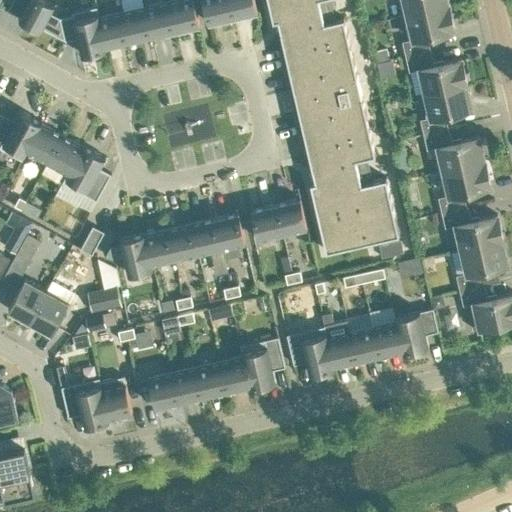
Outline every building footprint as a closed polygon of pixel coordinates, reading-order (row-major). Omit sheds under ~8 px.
[(42,26),(66,39),(60,15),(50,10),(55,2),(51,0),(11,0),(7,8),(19,14),(18,15),(41,27),(42,26)] [(168,0),(162,0),(145,4),(152,34),(175,29),(168,0)] [(194,0),(168,0),(175,29),(200,23),(194,0)] [(233,15),(229,0),(203,0),(208,21),(233,15)] [(254,0),(229,0),(233,15),(257,10),(254,0)] [(268,0),(273,19),(277,18),(315,179),(310,181),(326,249),(399,232),(386,175),(361,181),(356,157),(375,152),(362,95),(357,73),(344,16),(324,20),(319,0),(268,0)] [(399,0),(402,15),(407,13),(448,3),(448,2),(446,0),(399,0)] [(402,39),(405,54),(430,49),(427,34),(454,27),(449,2),(448,2),(448,3),(407,13),(412,37),(402,39)] [(60,15),(66,39),(77,36),(81,52),(106,46),(106,45),(105,45),(98,15),(99,15),(97,4),(71,10),(72,13),(60,15)] [(145,4),(121,10),(128,40),(152,34),(145,4)] [(121,10),(99,15),(98,15),(105,45),(106,45),(128,40),(121,10)] [(419,67),(425,90),(425,91),(466,81),(466,82),(467,82),(461,57),(433,63),(430,49),(405,54),(409,69),(419,67)] [(420,117),(423,132),(448,126),(445,112),(471,106),(466,82),(466,81),(425,91),(425,90),(420,91),(426,116),(420,117)] [(173,144),(220,131),(211,99),(187,105),(189,113),(166,119),(173,144)] [(0,146),(22,158),(27,148),(26,148),(41,121),(42,121),(42,120),(19,108),(14,118),(3,112),(0,117),(0,137),(2,139),(0,143),(0,146)] [(26,148),(27,148),(47,159),(62,132),(42,121),(41,121),(26,148)] [(406,136),(404,126),(393,129),(395,138),(406,136)] [(438,171),(443,169),(484,159),(484,158),(478,135),(451,141),(448,126),(423,132),(427,147),(433,146),(438,171)] [(47,159),(67,170),(68,171),(83,144),(82,143),(62,132),(47,159)] [(68,171),(67,170),(62,180),(96,199),(111,171),(100,165),(105,155),(82,142),(82,143),(83,144),(68,171)] [(438,195),(441,210),(466,204),(463,190),(491,183),(485,158),(484,158),(484,159),(443,169),(448,192),(438,195)] [(14,203),(21,207),(26,198),(19,195),(14,203)] [(300,196),(276,201),(283,232),(307,226),(300,196)] [(26,198),(21,207),(28,211),(33,202),(26,198)] [(283,232),(276,201),(251,207),(258,237),(283,232)] [(457,248),(461,247),(502,237),(502,238),(503,238),(497,213),(469,219),(466,204),(441,210),(445,225),(451,224),(457,248)] [(239,210),(214,216),(221,246),(246,240),(239,210)] [(21,213),(4,244),(17,251),(28,231),(34,220),(21,213)] [(214,216),(191,221),(198,251),(221,246),(214,216)] [(191,221),(167,226),(174,257),(198,251),(191,221)] [(80,246),(92,252),(104,229),(93,223),(80,246)] [(167,226),(145,232),(144,232),(151,262),(152,262),(174,257),(167,226)] [(144,232),(145,232),(145,230),(119,236),(127,271),(153,265),(152,262),(151,262),(144,232)] [(16,283),(40,238),(28,231),(17,251),(3,276),(16,283)] [(456,273),(459,288),(484,282),(481,268),(507,261),(502,238),(502,237),(461,247),(467,270),(456,273)] [(403,250),(400,239),(380,243),(382,255),(403,250)] [(0,273),(10,256),(0,250),(0,273)] [(300,269),(292,270),(294,280),(302,278),(300,269)] [(367,269),(360,270),(362,280),(369,278),(367,269)] [(294,280),(292,270),(285,272),(287,282),(294,280)] [(362,280),(360,270),(352,272),(354,282),(362,280)] [(25,276),(8,307),(30,319),(47,288),(25,276)] [(315,281),(317,290),(325,289),(323,279),(315,281)] [(484,282),(459,288),(463,303),(467,302),(472,327),(491,323),(492,329),(510,325),(508,319),(511,317),(511,291),(487,297),(484,282)] [(238,283),(231,284),(233,294),(241,292),(238,283)] [(117,284),(87,291),(91,309),(121,302),(117,284)] [(233,294),(231,284),(223,286),(225,296),(233,294)] [(47,288),(30,319),(52,331),(69,300),(47,288)] [(444,304),(442,293),(431,296),(433,306),(444,304)] [(190,294),(183,295),(185,305),(193,303),(190,294)] [(185,305),(183,295),(175,297),(178,307),(185,305)] [(222,302),(224,312),(232,310),(230,300),(222,302)] [(394,315),(395,318),(396,318),(403,348),(402,348),(402,349),(428,343),(425,332),(438,329),(433,306),(394,315)] [(192,309),(185,311),(187,321),(195,319),(192,309)] [(105,324),(102,311),(86,315),(89,328),(105,324)] [(187,321),(185,311),(177,313),(180,322),(187,321)] [(396,318),(395,318),(373,323),(380,353),(402,348),(403,348),(396,318)] [(326,334),(327,334),(325,323),(286,332),(293,362),(306,359),(309,371),(334,365),(334,364),(333,364),(326,334)] [(373,323),(349,329),(356,359),(380,353),(373,323)] [(133,325),(125,327),(127,337),(135,335),(133,325)] [(127,337),(125,327),(118,329),(120,338),(127,337)] [(349,329),(327,334),(326,334),(333,364),(334,364),(356,359),(349,329)] [(240,343),(242,353),(243,353),(250,383),(249,383),(250,385),(275,379),(272,367),(285,364),(278,334),(240,343)] [(243,353),(242,353),(220,358),(227,389),(249,383),(250,383),(243,353)] [(220,358),(197,364),(204,394),(227,389),(220,358)] [(197,364),(173,369),(180,399),(204,394),(197,364)] [(180,399),(173,369),(149,375),(156,405),(180,399)] [(124,373),(100,379),(99,379),(108,416),(109,416),(132,411),(124,373)] [(99,379),(100,379),(99,375),(61,384),(68,415),(81,412),(83,423),(109,417),(109,416),(108,416),(99,379)] [(0,417),(17,413),(11,387),(0,380),(0,417)] [(9,447),(6,436),(0,437),(0,493),(3,493),(4,498),(35,491),(25,444),(9,447)]
